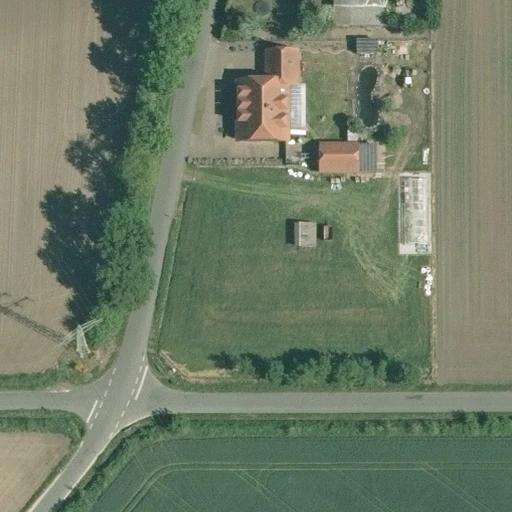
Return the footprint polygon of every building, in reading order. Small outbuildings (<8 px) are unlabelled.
[(338,0),(339,28),(390,27),(389,0),(338,0)] [(298,54),(268,54),(268,85),(288,85),(288,87),(298,87),(298,54)] [(268,85),(240,85),(240,138),(256,138),(256,139),(260,143),(268,143),(272,139),(272,137),(288,137),(288,87),(288,85),(268,85)] [(358,148),(323,148),(323,173),(358,173),(358,148)] [(295,250),(315,250),(315,227),(295,227),(295,250)]
